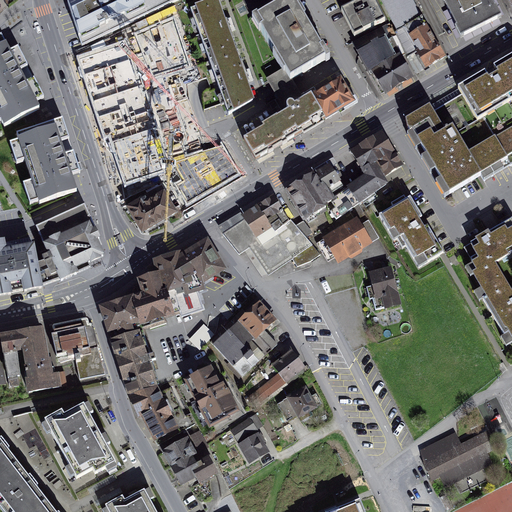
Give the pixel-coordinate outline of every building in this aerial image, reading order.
[(73,27),(83,48),(178,3),(177,0),(73,0),(63,5),(73,27)] [(242,0),(250,14),(275,0),(242,0)] [(260,33),(290,83),(328,61),(293,0),(258,20),(264,30),(260,33)] [(330,0),(337,10),(354,0),(330,0)] [(404,33),(426,75),(446,65),(412,0),(376,0),(396,37),(400,35),(404,33)] [(442,0),(463,42),(469,39),(495,27),(502,23),(491,0),(442,0)] [(221,3),(191,14),(227,115),(254,101),(221,3)] [(341,19),(352,41),(381,26),(371,5),(341,19)] [(0,125),(2,130),(50,105),(15,40),(0,47),(0,125)] [(355,57),(380,98),(408,81),(383,40),(355,57)] [(75,63),(86,96),(137,79),(126,47),(75,63)] [(178,66),(183,79),(195,74),(190,62),(178,66)] [(444,199),(446,203),(511,164),(511,63),(483,80),(400,128),(420,161),(442,196),(444,199)] [(158,70),(143,75),(154,110),(169,106),(158,70)] [(343,110),(356,102),(344,81),(243,140),(255,161),(269,152),(313,127),(343,110)] [(139,88),(90,104),(100,133),(104,145),(153,130),(139,88)] [(178,123),(186,121),(182,106),(174,109),(178,123)] [(17,138),(7,141),(13,162),(22,160),(28,180),(19,183),(26,204),(35,201),(36,207),(87,190),(77,158),(67,128),(65,120),(16,136),(17,138)] [(139,142),(147,167),(173,159),(165,134),(139,142)] [(349,190),(360,206),(389,187),(384,179),(403,167),(382,134),(376,138),(365,145),(353,153),(360,164),(368,177),(358,184),(349,190)] [(192,136),(171,143),(180,168),(201,161),(192,136)] [(316,170),(326,185),(338,178),(328,163),(319,169),(316,170)] [(169,178),(183,210),(222,194),(211,169),(203,173),(199,165),(169,178)] [(291,186),(285,190),(305,220),(325,207),(335,199),(326,185),(316,170),(291,186)] [(335,199),(325,207),(337,223),(360,206),(349,190),(335,199)] [(128,211),(141,235),(177,217),(164,192),(128,211)] [(410,200),(378,218),(392,240),(398,237),(419,269),(444,254),(410,200)] [(237,228),(221,241),(238,259),(245,254),(265,279),(309,253),(273,201),(237,228)] [(358,219),(323,240),(339,266),(374,246),(358,219)] [(489,313),(509,347),(511,345),(511,289),(496,263),(511,253),(511,222),(468,248),(475,261),(473,263),(469,265),(487,296),(481,299),(489,313)] [(40,244),(59,287),(93,271),(104,266),(86,224),(40,244)] [(168,294),(175,319),(201,310),(202,285),(225,271),(222,267),(206,245),(189,255),(180,261),(154,267),(157,279),(162,295),(168,294)] [(0,248),(0,301),(6,300),(41,293),(33,252),(3,257),(1,248),(0,248)] [(393,269),(367,276),(376,309),(402,302),(393,269)] [(133,305),(140,333),(175,319),(168,294),(162,295),(157,279),(138,286),(142,302),(133,305)] [(117,309),(101,313),(108,341),(140,333),(133,305),(117,309)] [(269,328),(254,312),(208,354),(236,384),(282,342),(269,328)] [(52,335),(67,391),(99,383),(84,326),(72,329),(60,333),(52,335)] [(203,328),(190,341),(198,350),(212,336),(203,328)] [(48,330),(1,338),(9,380),(25,377),(28,394),(59,389),(48,330)] [(160,392),(140,333),(108,341),(123,385),(129,403),(160,392)] [(289,354),(274,366),(288,385),(306,372),(292,352),(289,354)] [(211,366),(183,382),(210,430),(238,415),(211,366)] [(285,385),(277,375),(247,398),(254,408),(285,385)] [(306,389),(275,406),(287,426),(297,420),(299,423),(318,412),(317,410),(323,407),(316,396),(311,399),(306,389)] [(160,392),(129,403),(140,421),(168,405),(160,392)] [(168,405),(140,421),(155,447),(183,431),(168,405)] [(62,415),(45,425),(76,481),(92,473),(95,478),(115,466),(82,409),(64,419),(62,415)] [(249,420),(231,432),(239,443),(257,431),(249,420)] [(199,433),(190,439),(199,455),(209,450),(199,433)] [(454,435),(421,450),(434,478),(443,473),(447,482),(489,464),(484,454),(492,450),(485,436),(460,447),(454,435)] [(259,436),(240,447),(251,465),(270,454),(259,436)] [(187,441),(161,456),(181,491),(196,483),(200,490),(219,479),(209,462),(197,469),(194,462),(198,460),(187,441)] [(52,511),(0,443),(0,509),(2,511),(52,511)] [(117,504),(103,511),(146,511),(139,498),(119,509),(117,504)]
